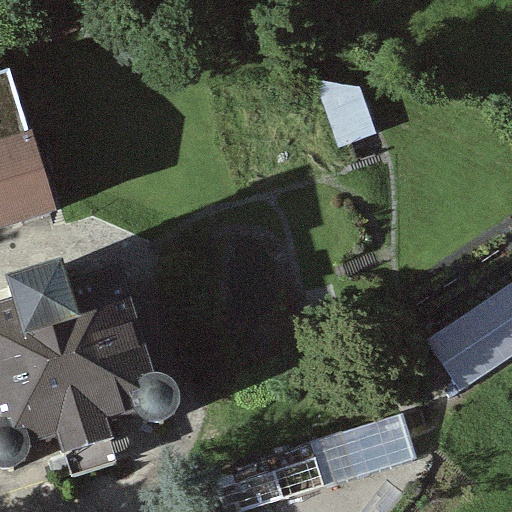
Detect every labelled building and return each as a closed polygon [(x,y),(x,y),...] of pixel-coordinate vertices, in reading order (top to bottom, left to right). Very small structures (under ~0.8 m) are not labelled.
[(62,0),(12,25),(30,61),(82,36),(64,0),(62,0)] [(0,241),(52,226),(10,82),(0,84),(0,241)] [(314,88),(344,158),(384,152),(362,98),(314,88)] [(158,386),(125,274),(69,290),(67,282),(8,299),(11,309),(0,311),(0,477),(5,480),(27,475),(34,453),(60,444),(67,467),(117,449),(110,431),(136,422),(154,434),(170,431),(182,419),(179,395),(158,386)] [(511,289),(427,346),(462,398),(511,363),(511,289)] [(218,440),(236,489),(427,419),(409,371),(218,440)]
